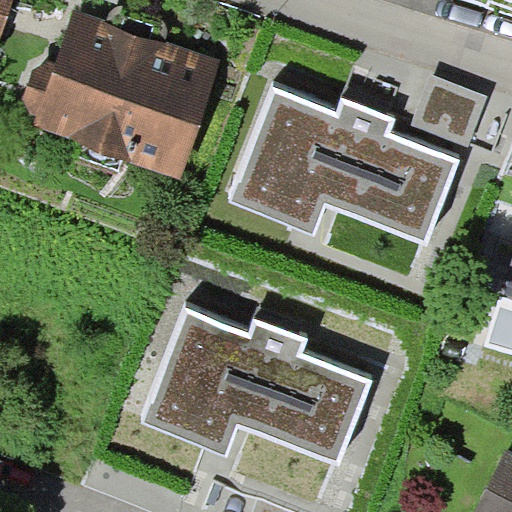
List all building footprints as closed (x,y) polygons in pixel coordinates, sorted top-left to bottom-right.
[(0,0),(0,42),(12,0),(0,0)] [(222,61),(75,10),(56,63),(38,115),(34,127),(181,179),(222,61)] [(38,115),(56,63),(48,60),(33,68),(22,99),(31,114),(38,115)] [(487,97),(430,75),(410,125),(468,148),(487,97)] [(273,86),(228,201),(315,236),(326,206),(428,246),(461,160),(390,132),(397,118),(342,97),(337,112),(273,86)] [(511,259),(500,296),(511,299),(511,259)] [(186,307),(141,421),(225,455),(238,424),(340,464),(373,380),(302,352),(307,339),(254,318),(249,332),(186,307)] [(511,511),(511,450),(507,448),(474,511),(511,511)]
